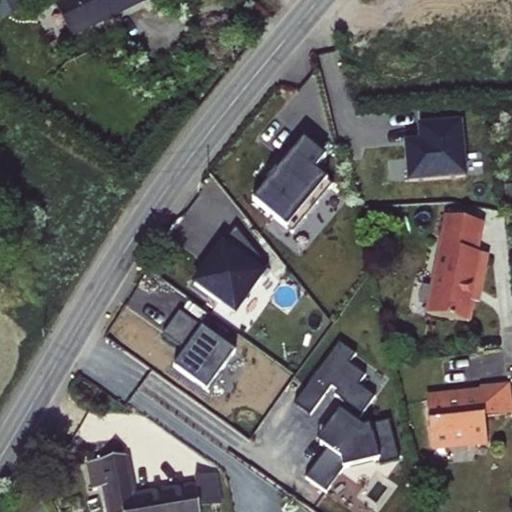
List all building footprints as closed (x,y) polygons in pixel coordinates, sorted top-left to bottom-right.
[(56,0),(54,1),(72,36),(143,0),(56,0)] [(462,121),(421,125),(422,141),(407,142),(411,180),(467,175),(462,121)] [(271,181),(256,200),(297,232),(336,183),(318,169),(329,155),(305,136),(287,159),(288,160),(280,170),(279,169),(270,180),(271,181)] [(427,313),(469,321),(473,302),(477,282),(483,282),(489,254),(479,252),(484,223),(447,215),(427,313)] [(191,287),(232,315),(265,268),(232,228),(211,258),(210,257),(201,269),(202,270),(191,287)] [(478,303),(483,282),(477,282),(473,302),(478,303)] [(180,313),(164,336),(186,352),(175,368),(211,394),(224,376),(222,374),(237,352),(180,313)] [(340,341),(295,403),(311,415),(333,386),(339,390),(336,394),(346,402),(318,440),(327,448),(306,477),(327,492),(345,467),(379,458),(381,464),(400,459),(391,419),(364,425),(358,421),(376,395),(360,383),(367,373),(351,362),(357,353),(340,341)] [(427,392),(433,438),(486,433),(484,414),(511,410),(511,400),(510,381),(482,384),(483,392),(484,398),(466,399),(465,394),(464,388),(427,392)] [(127,456),(94,462),(99,487),(105,486),(110,511),(201,511),(200,507),(221,504),(217,473),(196,477),(197,485),(135,497),(127,456)] [(93,488),(99,487),(94,462),(88,463),(93,488)]
